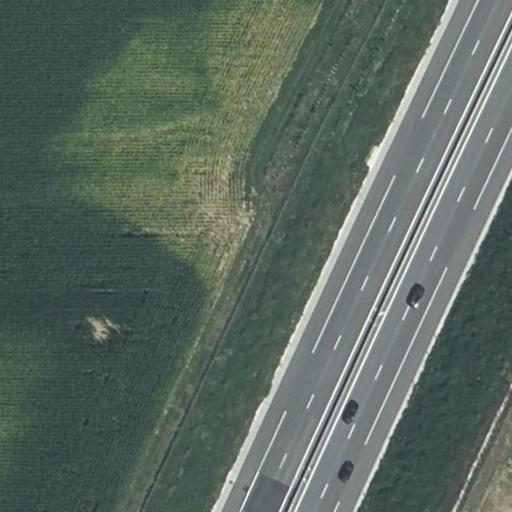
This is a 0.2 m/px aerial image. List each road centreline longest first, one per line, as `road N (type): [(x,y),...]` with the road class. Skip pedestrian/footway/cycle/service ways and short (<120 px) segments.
road 1 (motorway): [(494,0),(254,511)]
road 2 (track): [(335,0),(252,176),(265,217),(133,511)]
road 3 (motorway): [(313,511),(511,81)]
